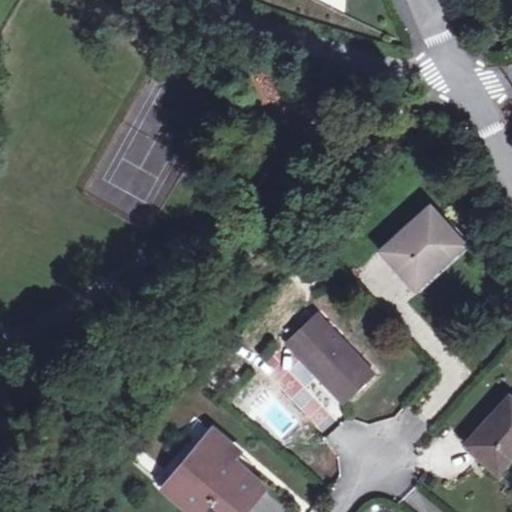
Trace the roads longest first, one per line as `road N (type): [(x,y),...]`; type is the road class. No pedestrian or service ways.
road 1 (unknown): [(0,349),(214,230),(430,78)]
road 2 (residential): [(430,78),(318,46),(207,0)]
